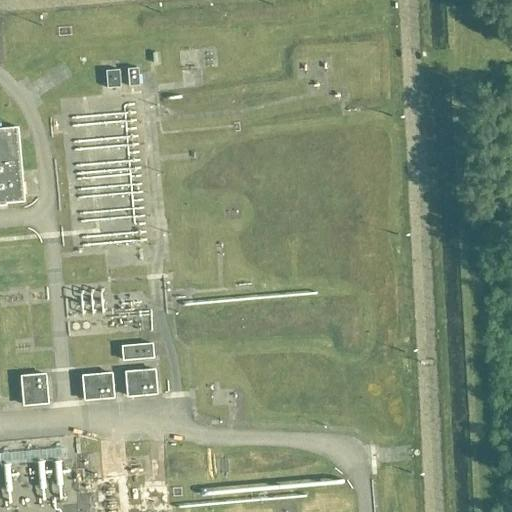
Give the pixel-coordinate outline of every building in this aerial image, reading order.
[(199,75),(209,75),(208,54),(188,55),(190,88),(199,88),(199,75)] [(139,67),(128,68),(129,86),(140,85),(139,67)] [(121,86),(120,69),(106,70),(108,88),(121,86)] [(18,126),(0,127),(0,205),(7,205),(7,202),(25,201),(18,126)] [(124,344),(125,358),(155,356),(154,342),(124,344)] [(156,368),(125,371),(127,396),(158,394),(156,368)] [(82,375),(84,400),(115,398),(113,372),(82,375)] [(23,406),(50,404),(47,373),(20,375),(23,406)] [(239,396),(223,396),(223,410),(239,410),(239,396)]
